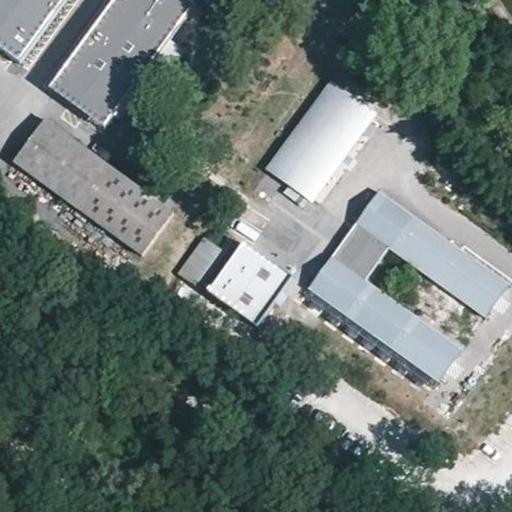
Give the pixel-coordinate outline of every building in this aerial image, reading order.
[(0,0),(0,51),(22,68),(71,0),(0,0)] [(189,0),(117,0),(59,79),(114,120),(149,73),(163,84),(186,53),(172,42),(198,7),(189,0)] [(114,120),(59,79),(50,91),(105,132),(114,120)] [(332,84),(271,168),(313,199),(375,116),(332,84)] [(173,215),(46,120),(14,163),(142,257),(173,215)] [(310,295),(439,386),(464,351),(368,283),(390,252),(489,321),(511,290),(380,197),(310,295)] [(292,279),(243,243),(206,293),(255,329),(292,279)]
